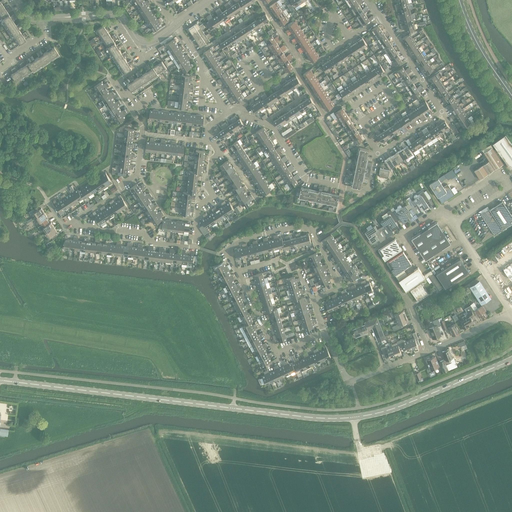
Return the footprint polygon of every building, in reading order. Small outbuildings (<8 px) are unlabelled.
[(144,0),(141,0),(136,4),(139,8),(150,1),(148,0),(147,0),(146,1),(145,1),(144,0)] [(243,0),(241,0),(238,2),(243,9),(247,6),(243,0)] [(150,1),(139,8),(142,13),(150,8),(148,6),(148,5),(151,3),(150,1)] [(238,2),(234,5),(239,13),(243,10),(243,9),(238,2)] [(270,6),(273,11),(280,6),(277,2),(270,6)] [(357,2),(350,7),(353,12),(360,7),(357,2)] [(227,9),(225,11),(230,19),(234,16),(229,8),(229,7),(226,4),(224,5),(227,9)] [(234,5),(229,8),(234,16),(239,13),(234,5)] [(280,6),(273,11),(276,16),(283,11),(280,6)] [(360,7),(353,12),(356,16),(363,11),(360,7)] [(150,8),(142,13),(145,17),(156,10),(154,8),(152,10),(151,10),(150,8)] [(217,10),(220,14),(225,21),(224,21),(225,22),(230,19),(225,11),(222,13),(219,8),(217,10)] [(363,11),(356,16),(359,21),(366,16),(365,13),(369,10),(367,8),(364,11),(363,11)] [(398,17),(402,16),(403,16),(411,14),(410,8),(401,11),(402,14),(397,15),(398,17)] [(6,10),(0,14),(0,17),(1,19),(9,15),(6,10)] [(156,10),(145,17),(148,22),(155,17),(154,15),(154,14),(157,12),(156,10)] [(218,15),(216,17),(220,24),(224,21),(225,21),(220,14),(217,10),(215,11),(218,15)] [(283,11),(276,16),(279,20),(286,15),(283,11)] [(266,14),(261,17),(266,24),(270,21),(266,14)] [(9,15),(1,19),(4,24),(5,24),(5,23),(12,19),(9,15)] [(286,15),(279,20),(282,25),(289,20),(286,15)] [(366,16),(359,21),(362,25),(369,20),(366,16)] [(155,17),(148,22),(151,26),(162,19),(160,17),(158,19),(157,19),(155,17)] [(216,17),(211,20),(216,27),(220,24),(216,17)] [(261,17),(256,20),(261,27),(266,24),(261,17)] [(5,23),(5,24),(7,27),(5,28),(7,30),(8,28),(14,23),(12,19),(5,23)] [(162,19),(151,26),(154,31),(162,26),(160,24),(160,23),(163,21),(162,19)] [(216,27),(211,20),(206,23),(211,30),(216,27)] [(256,20),(252,23),(257,30),(258,32),(262,29),(261,27),(256,20)] [(288,26),(291,30),(299,26),(295,21),(288,26)] [(14,23),(8,28),(10,32),(11,32),(17,27),(14,23)] [(189,29),(192,33),(204,25),(203,24),(199,26),(197,23),(189,29)] [(252,23),(247,26),(252,33),(257,30),(252,23)] [(96,30),(99,35),(106,30),(104,25),(96,30)] [(204,25),(192,33),(195,38),(203,32),(202,29),(205,27),(204,25)] [(371,30),(374,35),(381,30),(378,25),(371,30)] [(247,26),(243,29),(248,36),(252,33),(247,26)] [(299,26),(291,30),(294,35),(301,30),(299,26)] [(11,32),(10,32),(13,37),(20,32),(17,27),(11,32)] [(243,29),(238,32),(243,39),(248,36),(243,29)] [(106,30),(99,35),(102,39),(109,34),(106,30)] [(301,30),(294,35),(297,39),(304,35),(301,30)] [(381,30),(374,35),(377,39),(384,34),(381,30)] [(20,32),(13,37),(16,41),(23,36),(20,32)] [(203,32),(195,38),(198,43),(210,35),(209,33),(205,35),(203,32)] [(238,32),(234,35),(239,42),(243,39),(238,32)] [(109,34),(102,39),(105,43),(112,38),(109,34)] [(384,34),(377,39),(380,44),(387,39),(384,34)] [(403,38),(406,43),(413,38),(410,34),(403,38)] [(210,35),(198,43),(201,47),(210,41),(208,38),(211,36),(210,35)] [(234,35),(229,38),(234,45),(239,42),(234,35)] [(304,35),(297,39),(300,44),(307,39),(304,35)] [(23,36),(16,41),(18,45),(26,40),(23,36)] [(265,40),(268,45),(275,40),(272,36),(265,40)] [(362,37),(357,40),(362,48),(367,45),(362,37)] [(112,38),(105,43),(107,48),(115,43),(112,38)] [(229,38),(225,41),(230,48),(234,45),(229,38)] [(279,38),(276,40),(275,40),(268,45),(271,50),(278,45),(277,42),(281,40),(279,38)] [(413,38),(406,43),(409,48),(416,43),(413,38)] [(166,44),(169,49),(177,44),(176,42),(176,41),(175,39),(166,44)] [(307,39),(300,44),(303,48),(310,44),(307,39)] [(387,39),(380,44),(383,48),(390,44),(387,39)] [(357,40),(353,43),(358,51),(362,48),(357,40)] [(230,48),(225,41),(220,44),(225,51),(230,48)] [(115,43),(107,48),(110,52),(111,52),(111,51),(118,47),(115,43)] [(353,43),(348,46),(353,54),(358,51),(353,43)] [(416,43),(409,48),(412,52),(419,47),(416,43)] [(177,44),(169,49),(172,54),(183,47),(182,45),(179,46),(178,46),(177,44)] [(310,44),(303,48),(306,53),(313,48),(310,44)] [(390,44),(383,48),(386,53),(393,48),(390,44)] [(278,45),(271,50),(274,54),(285,47),(284,45),(280,47),(278,45)] [(348,46),(344,49),(349,57),(353,54),(348,46)] [(54,47),(49,50),(54,56),(58,53),(54,47)] [(111,51),(111,52),(113,55),(111,56),(113,58),(114,57),(114,56),(121,51),(118,47),(111,51)] [(183,47),(172,54),(175,58),(183,53),(182,51),(182,50),(184,48),(183,47)] [(285,47),(274,54),(277,59),(284,54),(283,51),(287,49),(285,47)] [(419,47),(412,52),(414,57),(422,52),(419,47)] [(313,48),(306,53),(309,57),(316,53),(313,48)] [(393,48),(386,53),(389,57),(396,53),(393,48)] [(203,53),(206,58),(213,53),(210,49),(203,53)] [(344,49),(339,52),(344,60),(349,57),(344,49)] [(49,50),(45,52),(50,60),(55,57),(54,56),(49,50)] [(114,57),(116,60),(117,60),(123,56),(121,51),(114,56),(114,57)] [(45,52),(41,55),(45,62),(45,63),(50,60),(45,52)] [(339,52),(335,55),(340,63),(344,60),(339,52)] [(422,52),(414,57),(417,61),(425,56),(422,52)] [(183,53),(175,58),(178,63),(189,56),(188,54),(185,55),(184,55),(183,53)] [(213,53),(206,58),(209,63),(216,58),(213,53)] [(316,53),(309,57),(312,62),(319,57),(316,53)] [(396,53),(389,57),(392,62),(399,57),(396,53)] [(284,54),(277,59),(280,63),(287,58),(288,58),(291,56),(290,54),(286,56),(284,54)] [(41,55),(37,58),(41,65),(42,64),(45,62),(41,55)] [(335,55),(330,58),(335,66),(340,63),(335,55)] [(117,60),(116,60),(119,65),(126,60),(123,56),(117,60)] [(189,56),(178,63),(181,67),(189,62),(187,60),(188,59),(190,57),(189,56)] [(425,56),(417,61),(420,66),(428,61),(425,56)] [(399,57),(392,62),(395,66),(402,62),(399,57)] [(37,58),(32,61),(37,68),(37,67),(40,65),(41,67),(43,66),(42,64),(41,65),(37,58)] [(216,58),(209,63),(212,67),(219,62),(216,58)] [(287,58),(280,63),(283,68),(290,63),(287,58)] [(330,58),(326,61),(331,69),(335,66),(330,58)] [(126,60),(119,65),(122,69),(129,64),(126,60)] [(32,61),(28,64),(33,71),(37,68),(37,67),(37,68),(32,61)] [(162,61),(157,64),(162,72),(167,69),(162,61)] [(331,69),(326,61),(321,64),(326,72),(331,69)] [(428,61),(420,66),(423,70),(431,65),(428,61)] [(189,62),(181,67),(184,72),(184,73),(187,73),(188,70),(193,66),(191,64),(190,64),(189,62)] [(219,62),(212,67),(215,72),(222,67),(219,62)] [(290,63),(283,68),(286,72),(293,68),(290,63)] [(28,64),(24,67),(29,74),(33,71),(28,64)] [(122,69),(125,73),(132,69),(129,64),(122,69)] [(157,64),(153,67),(158,74),(157,74),(158,75),(162,72),(157,64)] [(380,64),(375,67),(380,74),(384,71),(380,64)] [(431,65),(423,70),(426,75),(434,70),(431,65)] [(24,67),(19,69),(24,77),(29,74),(24,67)] [(153,67),(149,70),(153,77),(154,77),(157,74),(158,74),(153,67)] [(222,67),(215,72),(218,76),(220,75),(225,71),(222,67)] [(375,67),(370,70),(375,77),(380,74),(375,67)] [(396,72),(399,77),(410,69),(409,67),(405,70),(403,67),(396,72)] [(19,69),(15,72),(20,80),(24,77),(19,69)] [(303,74),(306,79),(314,74),(310,69),(303,74)] [(410,69),(399,77),(402,81),(409,77),(407,74),(412,71),(410,69)] [(149,70),(145,73),(150,80),(154,77),(153,77),(149,70)] [(220,75),(223,80),(230,75),(227,70),(225,71),(220,75)] [(370,70),(366,73),(371,80),(375,77),(370,70)] [(20,80),(15,72),(11,75),(16,83),(20,80)] [(437,74),(429,78),(432,83),(440,78),(443,77),(439,72),(437,74)] [(145,73),(140,76),(145,82),(145,83),(150,80),(145,73)] [(182,75),(181,80),(190,81),(191,79),(192,78),(192,76),(187,75),(187,73),(184,73),(184,75),(182,75)] [(366,73),(361,76),(366,83),(371,80),(366,73)] [(314,74),(306,79),(309,83),(317,79),(314,74)] [(230,75),(223,80),(226,84),(233,79),(230,75)] [(140,76),(136,78),(140,85),(141,85),(145,83),(145,82),(140,76)] [(296,76),(291,79),(296,86),(301,83),(296,76)] [(361,76),(357,79),(362,86),(366,83),(361,76)] [(409,77),(402,81),(405,86),(412,81),(413,80),(416,78),(415,76),(411,79),(409,77)] [(136,78),(132,81),(136,88),(140,86),(141,88),(143,86),(141,85),(140,85),(136,78)] [(440,78),(432,83),(435,88),(443,83),(440,78)] [(225,91),(228,89),(229,89),(236,84),(233,79),(226,84),(227,87),(223,89),(225,91)] [(291,79),(287,82),(292,89),(296,86),(291,79)] [(317,79),(309,83),(312,88),(319,83),(317,79)] [(357,79),(352,82),(357,89),(362,86),(357,79)] [(136,88),(132,81),(127,84),(132,92),(137,88),(136,88)] [(412,81),(405,86),(408,90),(415,86),(412,81)] [(94,87),(97,91),(108,84),(107,82),(104,84),(103,84),(102,82),(94,87)] [(282,85),(283,87),(287,92),(288,92),(292,89),(287,82),(282,85)] [(352,82),(348,85),(353,92),(357,89),(352,82)] [(319,83),(312,88),(315,92),(322,88),(319,83)] [(443,83),(435,88),(438,92),(446,87),(443,83)] [(108,84),(97,91),(100,96),(108,91),(106,89),(107,88),(109,86),(108,84)] [(226,93),(230,91),(232,93),(239,88),(236,84),(229,89),(228,89),(225,91),(226,93)] [(348,85),(343,88),(348,95),(353,92),(348,85)] [(415,86),(408,90),(411,95),(418,90),(415,86)] [(283,87),(279,90),(284,97),(288,94),(288,92),(287,92),(283,87)] [(418,90),(411,95),(414,99),(421,95),(419,92),(423,89),(422,87),(419,89),(418,90)] [(446,87),(438,92),(441,97),(449,92),(446,87)] [(239,88),(232,93),(235,98),(242,93),(239,88)] [(322,88),(315,92),(318,97),(325,92),(322,88)] [(348,95),(343,88),(339,91),(343,98),(348,95)] [(279,90),(274,93),(279,100),(284,97),(279,90)] [(108,91),(100,96),(103,100),(114,93),(113,91),(110,93),(109,93),(108,91)] [(325,92),(318,97),(321,101),(328,97),(325,92)] [(449,92),(441,97),(444,101),(446,100),(452,96),(451,96),(449,92)] [(114,93),(103,100),(106,105),(114,100),(112,98),(113,97),(115,95),(114,93)] [(242,93),(235,98),(238,102),(245,98),(242,93)] [(274,93),(270,96),(275,103),(279,100),(274,93)] [(446,100),(449,105),(456,100),(453,95),(451,96),(452,96),(446,100)] [(270,96),(265,98),(270,106),(275,103),(270,96)] [(310,97),(305,100),(310,108),(315,104),(310,97)] [(328,97),(321,101),(324,106),(331,101),(328,97)] [(265,98),(261,101),(265,107),(265,109),(270,106),(265,98)] [(260,99),(255,102),(260,110),(265,107),(261,101),(260,99)] [(114,100),(106,105),(109,109),(120,102),(119,100),(116,102),(115,102),(114,100)] [(305,100),(301,103),(306,111),(310,108),(305,100)] [(456,100),(449,105),(452,109),(459,104),(456,100)] [(331,101),(324,106),(327,111),(334,106),(331,101)] [(425,101),(421,104),(426,112),(430,109),(425,101)] [(120,102),(109,109),(112,114),(120,109),(118,107),(119,106),(121,104),(120,102)] [(260,110),(255,102),(250,106),(256,113),(260,110)] [(301,103),(296,106),(301,113),(306,111),(301,103)] [(421,104),(416,107),(421,115),(426,112),(421,104)] [(459,104),(452,109),(455,114),(462,109),(459,104)] [(296,106),(292,109),(297,116),(301,113),(296,106)] [(416,107),(412,110),(417,118),(421,115),(416,107)] [(337,118),(338,117),(345,113),(342,108),(334,113),(337,118)] [(120,109),(112,114),(115,118),(126,111),(125,109),(122,111),(121,111),(120,109)] [(292,109),(287,112),(292,119),(297,116),(292,109)] [(452,118),(456,116),(458,118),(465,113),(462,109),(455,114),(451,116),(452,118)] [(412,121),(413,122),(415,125),(417,124),(414,120),(417,118),(412,110),(407,113),(412,121)] [(126,111),(115,118),(118,123),(126,118),(124,116),(124,115),(127,113),(126,111)] [(287,112),(283,115),(288,122),(292,119),(287,112)] [(345,113),(338,117),(341,122),(348,117),(345,113)] [(407,113),(403,116),(408,124),(412,121),(407,113)] [(465,113),(458,118),(461,123),(468,118),(465,113)] [(283,115),(278,118),(283,125),(288,122),(283,115)] [(403,116),(398,119),(403,127),(408,124),(403,116)] [(348,117),(341,122),(344,126),(351,122),(348,117)] [(283,125),(278,118),(274,121),(278,128),(283,125)] [(458,127),(462,125),(464,127),(471,123),(468,118),(461,123),(460,123),(457,125),(458,127)] [(240,119),(235,122),(240,129),(244,126),(240,119)] [(393,122),(395,124),(399,130),(403,127),(398,119),(393,122)] [(438,125),(436,127),(441,134),(445,131),(440,124),(438,120),(436,121),(438,125)] [(445,121),(440,124),(445,131),(450,128),(445,121)] [(235,122),(231,125),(235,132),(240,129),(235,122)] [(351,122),(344,126),(347,131),(354,126),(351,122)] [(395,124),(390,127),(395,135),(400,132),(399,130),(395,124)] [(429,126),(431,130),(436,137),(441,134),(436,127),(433,129),(431,124),(429,126)] [(231,125),(226,128),(231,135),(235,132),(231,125)] [(354,126),(347,131),(350,135),(357,131),(354,126)] [(429,131),(427,133),(432,140),(436,137),(431,130),(429,126),(427,127),(429,131)] [(256,132),(259,137),(267,132),(264,127),(256,132)] [(390,127),(386,130),(391,138),(395,135),(390,127)] [(214,130),(216,133),(217,134),(222,141),(226,138),(222,131),(219,132),(216,128),(214,130)] [(226,128),(222,131),(226,138),(231,135),(226,128)] [(386,130),(381,133),(386,141),(391,138),(386,130)] [(422,135),(422,136),(427,143),(432,140),(427,133),(424,135),(422,130),(420,132),(422,135)] [(357,131),(350,135),(353,140),(360,135),(357,131)] [(267,132),(259,137),(262,142),(270,136),(267,132)] [(386,141),(381,133),(377,136),(382,144),(386,141)] [(360,135),(353,140),(356,145),(363,140),(360,135)] [(511,168),(511,167),(511,143),(505,135),(493,144),(511,168)] [(270,136),(262,142),(265,146),(273,141),(270,136)] [(422,136),(418,139),(423,146),(427,143),(422,136)] [(409,139),(411,143),(409,145),(413,152),(418,149),(413,142),(413,141),(411,138),(409,139)] [(418,139),(413,142),(418,149),(423,146),(418,139)] [(232,148),(233,150),(241,145),(238,140),(227,147),(228,149),(231,148),(232,148)] [(273,141),(265,146),(268,150),(268,151),(274,147),(276,146),(273,141)] [(232,155),(233,157),(244,150),(241,145),(233,150),(234,152),(234,153),(232,155)] [(402,150),(398,152),(403,160),(408,157),(403,149),(404,148),(403,146),(400,148),(402,150)] [(407,146),(404,148),(403,149),(408,157),(413,154),(407,146)] [(268,151),(268,150),(266,151),(269,156),(277,151),(274,147),(268,151)] [(484,153),(489,161),(495,169),(503,164),(492,147),(484,153)] [(353,176),(351,186),(361,188),(364,172),(366,172),(366,173),(370,173),(370,172),(369,172),(370,168),(371,168),(371,166),(368,166),(367,167),(365,166),(369,150),(359,148),(357,157),(358,158),(356,165),(352,165),(352,168),(356,168),(354,176),(353,176)] [(244,150),(233,157),(234,158),(237,157),(238,157),(239,159),(247,154),(244,150)] [(277,151),(269,156),(272,160),(280,156),(277,151)] [(393,155),(389,158),(394,166),(399,163),(394,155),(395,154),(394,152),(391,153),(393,155)] [(395,154),(394,155),(399,163),(403,160),(398,152),(395,154)] [(238,164),(239,166),(250,159),(247,154),(239,159),(240,161),(240,162),(238,164)] [(280,156),(272,160),(275,165),(282,160),(280,156)] [(385,161),(386,162),(388,166),(390,169),(394,166),(389,158),(385,161)] [(250,159),(239,166),(240,167),(242,166),(243,166),(245,168),(246,168),(246,167),(253,163),(252,163),(250,159)] [(220,165),(223,170),(231,165),(229,163),(230,162),(228,160),(220,165)] [(282,160),(275,165),(278,170),(285,165),(282,160)] [(489,161),(483,165),(488,174),(495,169),(489,161)] [(244,172),(246,174),(257,167),(254,162),(252,163),(253,163),(246,167),(246,168),(248,170),(244,172)] [(231,165),(223,170),(226,175),(235,169),(233,167),(232,167),(231,165)] [(285,165),(278,170),(281,174),(288,169),(285,165)] [(388,166),(382,165),(382,168),(380,168),(379,173),(381,174),(380,177),(388,178),(390,169),(388,166)] [(488,174),(483,165),(474,171),(480,179),(488,174)] [(118,173),(118,175),(125,176),(126,172),(129,172),(129,169),(130,169),(133,169),(133,167),(120,166),(120,171),(118,173)] [(257,167),(246,174),(247,176),(251,174),(252,176),(260,171),(257,167)] [(235,169),(226,175),(229,179),(237,174),(235,172),(236,171),(235,169)] [(288,169),(281,174),(284,179),(291,174),(288,169)] [(452,169),(444,174),(447,178),(448,180),(450,178),(451,179),(454,177),(454,178),(457,177),(452,170),(452,169)] [(250,181),(252,183),(263,176),(260,171),(252,176),(254,179),(250,181)] [(102,174),(101,175),(107,186),(108,186),(113,183),(106,173),(104,174),(102,174)] [(237,174),(229,179),(232,184),(240,178),(239,176),(238,176),(237,174)] [(291,174),(284,179),(287,183),(294,178),(291,174)] [(99,178),(97,179),(103,188),(104,189),(107,186),(101,175),(99,176),(99,178)] [(263,176),(252,183),(253,185),(256,183),(258,185),(266,180),(263,176)] [(232,184),(235,188),(240,184),(241,185),(243,183),(241,181),(242,180),(240,178),(232,184)] [(294,178),(287,183),(290,188),(297,183),(294,178)] [(93,180),(92,181),(97,190),(98,191),(99,192),(103,190),(103,189),(103,188),(97,179),(95,180),(93,180)] [(438,179),(430,184),(442,203),(455,195),(448,184),(444,187),(438,179)] [(256,190),(258,192),(269,185),(266,180),(258,185),(260,188),(256,190)] [(90,183),(88,185),(93,193),(97,190),(92,181),(90,182),(90,183)] [(130,189),(133,194),(144,186),(142,184),(139,186),(137,184),(130,189)] [(235,188),(232,189),(236,194),(246,187),(245,185),(243,187),(242,187),(241,185),(240,184),(235,188)] [(84,186),(83,187),(88,196),(89,197),(90,197),(93,195),(93,194),(93,193),(88,185),(85,186),(84,186)] [(269,185),(258,192),(259,194),(262,192),(264,195),(272,190),(269,185)] [(337,206),(337,205),(339,195),(323,192),(323,190),(324,190),(325,187),(323,186),(323,187),(319,186),(318,185),(317,189),(318,189),(317,191),(301,187),(299,198),(309,200),(309,199),(317,200),(316,204),(319,205),(320,201),(327,202),(327,204),(337,206)] [(144,186),(133,194),(136,198),(137,197),(143,193),(142,191),(145,188),(144,186)] [(81,189),(79,191),(83,197),(83,199),(88,196),(83,187),(81,188),(81,189)] [(246,187),(236,194),(239,199),(246,194),(245,191),(245,190),(248,189),(246,187)] [(73,188),(71,189),(78,200),(83,197),(79,191),(78,189),(76,191),(75,191),(73,188)] [(71,194),(69,195),(74,203),(78,200),(71,189),(69,191),(71,193),(71,194)] [(414,205),(411,207),(418,218),(425,213),(422,210),(428,206),(426,202),(429,200),(423,191),(418,195),(417,195),(416,195),(414,196),(414,197),(414,198),(415,199),(412,202),(414,205)] [(137,197),(140,202),(151,195),(150,193),(147,194),(146,194),(144,192),(143,193),(137,197)] [(183,192),(182,203),(191,204),(191,201),(192,201),(195,201),(195,197),(192,197),(192,196),(192,194),(192,193),(187,193),(187,192),(183,192)] [(64,194),(62,195),(69,206),(74,203),(69,195),(67,197),(66,197),(64,194)] [(246,194),(239,199),(242,203),(252,196),(251,194),(249,196),(248,196),(246,194)] [(62,200),(60,201),(65,209),(69,206),(62,195),(60,197),(62,199),(62,200)] [(120,200),(118,201),(123,209),(127,206),(120,195),(118,196),(120,199),(120,200)] [(151,195),(140,202),(143,206),(150,201),(149,199),(149,198),(152,196),(151,195)] [(252,196),(242,203),(245,208),(252,203),(251,200),(251,199),(254,198),(252,196)] [(65,209),(60,201),(58,203),(57,203),(55,200),(53,201),(60,212),(65,209)] [(113,200),(111,201),(118,212),(123,209),(118,201),(116,202),(115,202),(113,200)] [(111,206),(109,207),(114,215),(118,212),(111,201),(109,202),(111,205),(111,206)] [(150,201),(143,206),(146,211),(157,204),(155,202),(153,203),(152,203),(150,201)] [(224,201),(223,202),(230,213),(234,210),(229,202),(227,204),(226,203),(224,201)] [(483,213),(482,213),(481,213),(481,214),(481,215),(494,235),(511,223),(511,215),(502,201),(485,212),(486,213),(484,214),(483,213)] [(222,207),(220,208),(225,216),(230,213),(223,202),(221,203),(222,206),(222,207)] [(157,204),(146,211),(149,215),(156,210),(155,208),(155,207),(158,205),(157,204)] [(395,210),(392,211),(392,212),(398,220),(400,219),(403,222),(409,219),(405,212),(408,210),(406,206),(402,208),(401,206),(400,205),(399,205),(398,207),(397,207),(397,208),(395,210)] [(33,213),(36,218),(45,212),(41,207),(40,208),(38,206),(33,209),(35,212),(33,213)] [(104,206),(102,207),(109,218),(114,215),(109,207),(106,208),(104,206)] [(102,212),(100,213),(105,221),(109,218),(102,207),(100,208),(102,211),(102,212)] [(215,207),(214,208),(221,219),(225,216),(220,208),(218,210),(217,209),(215,207)] [(411,207),(408,210),(405,212),(409,219),(411,222),(418,218),(411,207)] [(213,213),(211,214),(216,222),(221,219),(214,208),(212,209),(213,212),(213,213)] [(156,210),(149,215),(152,220),(163,213),(161,211),(159,213),(158,212),(156,210)] [(384,225),(381,227),(387,238),(394,233),(392,230),(398,226),(395,222),(398,220),(392,212),(392,211),(391,210),(387,213),(388,215),(390,214),(391,215),(381,222),(384,225)] [(45,212),(36,218),(38,221),(36,224),(38,227),(48,221),(46,218),(48,217),(45,212)] [(105,221),(100,213),(97,214),(95,212),(93,213),(100,224),(105,221)] [(163,213),(152,220),(155,224),(160,221),(162,219),(161,217),(161,216),(164,214),(163,213)] [(206,213),(205,214),(212,225),(216,222),(211,214),(209,215),(208,215),(206,213)] [(204,224),(206,227),(207,228),(212,225),(205,214),(203,215),(204,218),(204,219),(202,220),(204,224)] [(162,219),(160,221),(163,224),(162,229),(168,230),(169,220),(166,220),(166,221),(163,220),(162,219)] [(48,221),(38,227),(39,227),(40,230),(44,230),(46,233),(54,227),(51,222),(50,223),(48,221)] [(420,251),(425,259),(425,260),(434,254),(442,249),(451,243),(445,235),(443,230),(437,222),(428,227),(420,233),(411,238),(417,247),(420,251)] [(387,238),(381,227),(378,230),(375,226),(366,232),(372,242),(378,239),(380,242),(387,238)] [(54,227),(46,233),(49,237),(51,236),(53,239),(58,235),(56,233),(57,232),(54,227)] [(299,233),(297,233),(301,246),(306,245),(303,236),(301,236),(300,236),(299,233)] [(278,235),(276,235),(279,248),(284,247),(283,241),(282,238),(279,238),(278,238),(278,235)] [(325,242),(327,244),(335,239),(331,235),(321,242),(322,244),(325,242)] [(289,236),(287,236),(290,249),(295,247),(293,238),(291,239),(290,238),(289,236)] [(267,238),(265,238),(268,251),(274,249),(271,240),(269,241),(268,241),(267,238)] [(326,249),(327,251),(338,244),(335,239),(327,244),(328,247),(326,249)] [(378,250),(385,260),(402,249),(395,239),(380,249),(378,250)] [(257,240),(255,241),(258,253),(263,252),(261,243),(258,244),(257,243),(257,240)] [(246,243),(244,244),(247,256),(253,255),(250,246),(248,246),(247,246),(246,243)] [(338,244),(327,251),(328,253),(330,251),(331,251),(333,253),(341,248),(338,244)] [(242,257),(240,249),(237,249),(237,248),(234,249),(237,259),(242,257)] [(332,258),(333,260),(343,253),(341,248),(333,253),(334,256),(332,258)] [(403,252),(387,262),(395,275),(411,264),(403,252)] [(309,256),(311,261),(322,256),(321,254),(319,255),(318,255),(317,253),(309,256)] [(343,253),(333,260),(334,262),(336,260),(337,260),(339,262),(346,257),(343,253)] [(322,256),(311,261),(313,266),(321,263),(320,260),(320,259),(323,258),(322,256)] [(337,267),(339,269),(349,262),(346,257),(339,262),(340,265),(340,266),(337,267)] [(445,288),(469,273),(469,272),(460,258),(436,274),(445,288)] [(349,262),(339,269),(340,271),(342,269),(343,269),(345,271),(352,266),(349,262)] [(511,262),(503,268),(511,281),(509,283),(511,287),(511,262)] [(216,267),(219,272),(230,266),(229,264),(226,266),(225,265),(224,263),(216,267)] [(321,263),(313,266),(316,271),(327,266),(326,264),(323,265),(322,265),(321,263)] [(230,266),(219,272),(221,277),(229,273),(228,270),(231,268),(230,266)] [(327,266),(316,271),(318,276),(326,272),(325,270),(325,269),(328,268),(327,266)] [(343,276),(345,278),(355,271),(352,266),(345,271),(346,274),(346,275),(343,276)] [(414,270),(399,281),(406,291),(425,278),(418,267),(414,270)] [(355,271),(345,278),(346,280),(348,278),(349,278),(351,281),(358,276),(355,271)] [(326,272),(318,276),(320,281),(331,276),(330,274),(328,275),(327,275),(326,272)] [(229,273),(221,277),(224,282),(235,276),(234,274),(231,275),(230,275),(229,273)] [(255,278),(255,281),(264,278),(262,273),(250,277),(251,279),(254,278),(255,278)] [(432,274),(428,277),(438,291),(442,288),(432,274)] [(235,276),(224,282),(226,286),(234,282),(233,280),(233,279),(236,278),(235,276)] [(286,279),(287,284),(300,280),(299,278),(295,279),(294,276),(286,279)] [(331,276),(320,281),(322,286),(330,282),(329,280),(329,279),(332,278),(331,276)] [(253,285),(253,287),(266,283),(264,278),(255,281),(256,283),(256,284),(253,285)] [(300,280),(287,284),(289,289),(298,287),(297,284),(300,283),(300,280)] [(365,280),(363,281),(368,293),(373,291),(369,282),(367,283),(366,283),(365,280)] [(362,286),(359,287),(363,295),(368,293),(363,281),(361,282),(362,285),(362,286)] [(479,281),(471,287),(482,304),(490,298),(479,281)] [(234,282),(226,286),(229,291),(240,285),(239,283),(236,285),(235,285),(234,282)] [(427,293),(421,284),(411,291),(417,300),(421,298),(421,297),(427,293)] [(229,291),(226,293),(229,297),(230,297),(231,296),(238,293),(239,292),(238,290),(238,289),(241,287),(240,285),(229,291)] [(355,285),(353,286),(358,297),(363,295),(359,287),(357,288),(356,288),(355,285)] [(352,290),(350,291),(354,300),(358,297),(353,286),(351,287),(352,289),(352,290)] [(256,295),(257,297),(269,294),(267,288),(259,291),(259,294),(256,295)] [(345,289),(343,290),(349,302),(354,300),(350,291),(347,292),(346,292),(345,289)] [(342,295),(340,296),(344,304),(349,302),(343,290),(341,291),(342,294),(342,295)] [(303,291),(290,295),(292,300),(296,299),(301,297),(300,294),(304,293),(303,291)] [(231,296),(230,297),(232,302),(244,296),(243,293),(239,295),(238,293),(231,296)] [(335,294),(333,295),(339,306),(344,304),(340,296),(338,297),(337,297),(335,294)] [(332,299),(330,300),(334,309),(339,306),(333,295),(331,296),(333,298),(332,299)] [(244,296),(232,302),(235,306),(243,302),(242,300),(245,298),(244,296)] [(296,299),(297,304),(310,300),(309,298),(306,299),(305,298),(305,296),(301,297),(296,299)] [(259,306),(260,308),(272,304),(271,299),(262,302),(263,304),(262,305),(259,306)] [(310,300),(297,304),(299,309),(308,306),(307,304),(308,303),(311,302),(310,300)] [(334,309),(330,300),(328,301),(327,301),(325,302),(324,301),(322,302),(323,305),(325,304),(329,311),(334,309)] [(243,302),(235,306),(237,311),(249,305),(248,303),(244,305),(243,302)] [(474,302),(470,305),(475,311),(477,314),(478,317),(480,315),(482,319),(487,316),(484,312),(486,311),(482,306),(478,309),(474,302)] [(272,304),(260,308),(261,310),(263,309),(264,309),(265,312),(269,311),(274,309),(272,304)] [(249,305),(237,311),(240,316),(248,312),(247,309),(250,307),(249,305)] [(463,320),(461,322),(463,325),(462,326),(464,329),(465,328),(465,329),(469,327),(468,326),(469,325),(473,322),(471,317),(477,314),(475,311),(470,305),(465,309),(466,311),(463,313),(465,315),(461,317),(463,320)] [(266,315),(267,317),(279,313),(277,308),(274,309),(269,311),(270,313),(269,314),(266,315)] [(313,310),(301,314),(302,319),(311,316),(310,314),(311,313),(314,312),(313,310)] [(395,316),(397,320),(406,316),(404,310),(397,313),(396,310),(390,313),(392,318),(395,316)] [(240,316),(238,317),(240,322),(242,321),(254,315),(253,312),(249,314),(248,312),(240,316)] [(254,315),(242,321),(245,325),(245,326),(251,322),(251,323),(253,322),(252,319),(255,317),(254,315)] [(406,316),(397,320),(398,324),(392,327),(394,331),(402,328),(401,324),(408,322),(406,316)] [(270,325),(270,327),(282,323),(280,318),(272,321),(273,323),(272,324),(270,325)] [(377,318),(368,322),(365,323),(365,325),(353,330),(356,337),(368,332),(367,330),(373,328),(378,342),(385,339),(377,318)] [(438,327),(441,326),(438,319),(433,321),(435,326),(429,328),(432,335),(431,335),(433,339),(438,337),(437,337),(441,335),(438,327)] [(316,320),(304,324),(306,330),(314,327),(314,324),(314,323),(317,323),(316,320)] [(245,326),(245,325),(243,326),(245,331),(257,325),(256,323),(253,325),(252,325),(251,323),(251,322),(245,326)] [(455,324),(448,327),(452,336),(460,332),(455,324)] [(257,325),(245,331),(248,336),(256,332),(255,330),(255,329),(258,327),(257,325)] [(273,335),(273,338),(285,334),(284,329),(275,331),(276,334),(276,335),(273,335)] [(256,332),(248,336),(250,341),(262,335),(264,334),(263,332),(258,334),(257,334),(256,332)] [(414,338),(409,341),(413,350),(418,348),(416,341),(418,340),(415,332),(412,333),(414,338)] [(262,335),(250,341),(253,346),(261,341),(260,339),(260,338),(263,337),(262,335)] [(402,339),(399,340),(402,346),(404,345),(407,352),(413,350),(409,341),(404,343),(402,339)] [(398,345),(392,347),(396,356),(402,354),(399,347),(402,346),(399,340),(397,342),(398,345)] [(261,341),(253,346),(255,350),(267,345),(266,343),(263,344),(262,344),(261,341)] [(267,345),(255,350),(258,355),(266,351),(265,349),(265,348),(268,346),(267,345)] [(324,349),(322,351),(326,359),(331,356),(325,345),(323,346),(324,349)] [(396,356),(392,347),(387,349),(386,346),(381,348),(383,353),(388,352),(390,359),(396,356)] [(314,354),(312,355),(316,363),(321,361),(315,349),(313,350),(315,353),(314,354)] [(317,349),(315,349),(321,361),(326,359),(322,351),(319,352),(319,351),(317,349)] [(444,361),(444,360),(440,362),(444,372),(448,370),(446,365),(451,363),(450,359),(453,358),(449,349),(447,350),(446,349),(445,350),(444,351),(442,352),(446,360),(444,361)] [(258,355),(255,357),(258,361),(260,360),(272,354),(271,352),(268,354),(267,353),(266,351),(258,355)] [(307,353),(305,354),(311,366),(316,363),(312,355),(310,356),(309,356),(307,353)] [(272,354),(260,360),(263,365),(271,361),(270,358),(270,357),(273,356),(272,354)] [(304,359),(302,360),(306,368),(311,366),(305,354),(304,355),(305,358),(304,359)] [(295,363),(293,364),(292,364),(295,371),(296,373),(301,370),(296,359),(294,355),(292,356),(295,362),(295,363)] [(439,366),(435,356),(430,358),(429,358),(427,358),(427,360),(430,368),(427,369),(428,373),(429,372),(431,376),(435,375),(433,371),(434,371),(433,368),(439,366)] [(296,359),(301,370),(302,372),(307,370),(306,368),(302,360),(300,361),(299,360),(298,358),(296,359)] [(287,361),(285,362),(290,373),(295,371),(292,364),(293,364),(292,363),(289,364),(288,363),(287,361)] [(284,366),(282,367),(286,375),(290,373),(285,362),(283,363),(285,365),(284,366)] [(277,365),(275,366),(281,377),(286,375),(282,367),(280,368),(279,368),(277,365)] [(274,371),(272,372),(276,380),(281,377),(275,366),(273,367),(275,370),(274,371)] [(268,370),(266,371),(271,382),(276,380),(272,372),(270,373),(269,372),(268,370)] [(263,378),(260,379),(259,380),(261,385),(265,383),(266,384),(271,382),(266,371),(264,372),(265,374),(265,375),(262,376),(263,378)]
